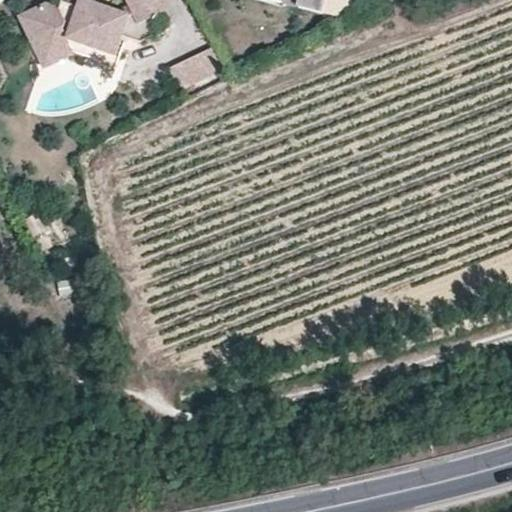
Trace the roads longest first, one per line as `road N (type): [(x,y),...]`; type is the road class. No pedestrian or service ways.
road 1 (track): [(511,335),(328,390),(184,418),(135,396)]
road 2 (primary): [(296,511),(511,460)]
